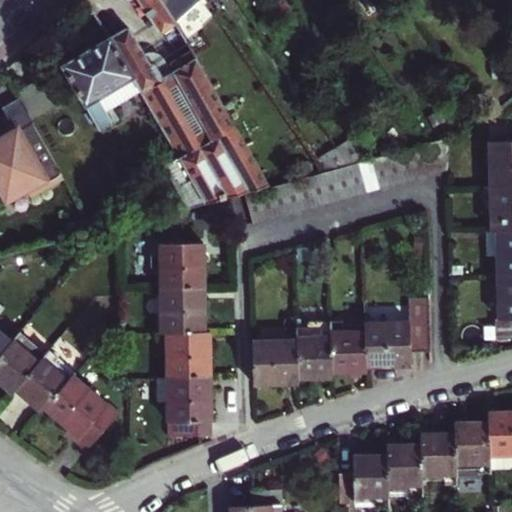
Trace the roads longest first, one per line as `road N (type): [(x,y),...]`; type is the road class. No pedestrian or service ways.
road 1 (residential): [(244,448),(242,242),(442,187),(442,382)]
road 2 (residential): [(442,382),(244,448)]
road 3 (residential): [(244,448),(105,511)]
